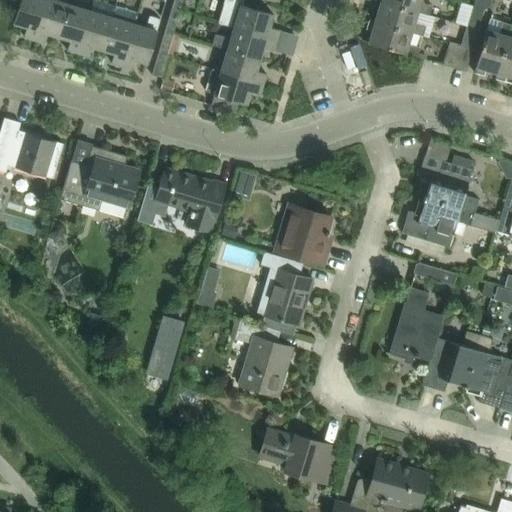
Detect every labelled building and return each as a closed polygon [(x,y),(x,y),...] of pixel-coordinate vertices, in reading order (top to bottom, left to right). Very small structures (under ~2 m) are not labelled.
[(32,39),(44,0),(20,0),(14,23),(26,27),(23,36),(32,39)] [(57,36),(67,3),(56,0),(44,0),(32,39),(43,42),(46,33),(57,36)] [(181,0),(172,0),(171,7),(179,10),(181,0)] [(240,4),(241,0),(224,0),(218,22),(233,26),(276,39),(278,30),(269,27),(273,14),(240,4)] [(413,22),(417,11),(381,0),(373,0),(371,7),(378,9),(375,20),(375,21),(411,31),(410,32),(422,36),(425,26),(413,22)] [(420,1),(420,0),(381,0),(417,11),(428,15),(431,5),(420,1)] [(489,0),(473,0),(472,5),(483,9),(488,5),(489,0)] [(76,52),(89,10),(67,3),(57,36),(70,40),(67,49),(76,52)] [(120,65),(136,11),(114,5),(111,16),(101,49),(114,53),(111,62),(120,65)] [(477,29),(483,9),(472,5),(466,26),(477,29)] [(172,33),(179,10),(171,7),(164,30),(172,33)] [(101,49),(111,16),(89,10),(76,52),(87,55),(90,46),(101,49)] [(146,63),(159,18),(136,11),(120,65),(131,68),(134,59),(146,63)] [(407,43),(410,32),(411,31),(375,21),(375,20),(368,18),(365,28),(371,30),(368,41),(361,39),(361,40),(416,56),(419,46),(407,43)] [(507,36),(511,24),(501,21),(497,33),(486,29),(473,72),(483,75),(485,68),(496,72),(507,36)] [(263,47),(272,50),(276,39),(233,26),(230,37),(215,33),(211,44),(227,48),(259,58),(263,47)] [(472,48),(477,29),(466,26),(460,44),(472,48)] [(446,43),(448,29),(431,27),(429,41),(446,43)] [(166,53),(172,33),(164,30),(157,52),(171,56),(171,55),(166,53)] [(511,37),(507,36),(496,72),(494,78),(504,81),(506,74),(511,76),(511,37)] [(453,67),(460,44),(449,41),(442,64),(453,67)] [(465,71),(472,48),(460,44),(453,67),(465,71)] [(256,71),(259,58),(227,48),(220,71),(262,83),(265,73),(256,71)] [(164,78),(171,56),(157,52),(151,74),(164,78)] [(259,93),(262,83),(220,71),(211,69),(205,90),(213,93),(210,105),(232,111),(235,100),(246,103),(250,90),(259,93)] [(18,129),(20,122),(4,117),(0,128),(0,170),(5,172),(7,164),(52,178),(63,143),(18,129)] [(126,155),(102,148),(91,145),(85,165),(70,160),(59,199),(98,210),(102,199),(128,206),(138,169),(124,165),(126,155)] [(472,169),(439,159),(424,155),(417,177),(430,180),(425,194),(424,194),(423,196),(474,212),(478,199),(464,195),(472,169)] [(211,181),(164,167),(155,198),(167,202),(167,203),(190,210),(186,225),(208,232),(213,217),(215,218),(226,183),(212,179),(211,181)] [(511,183),(509,183),(495,230),(511,235),(511,183)] [(448,247),(456,221),(494,232),(498,219),(474,212),(423,196),(418,213),(408,210),(401,232),(448,247)] [(322,264),(326,251),(328,245),(322,244),(325,234),(327,235),(328,231),(326,230),(330,216),(288,204),(274,249),(322,264)] [(298,324),(312,278),(298,274),(302,262),(263,251),(259,264),(276,269),(263,314),(298,324)] [(455,273),(427,264),(423,276),(452,284),(455,273)] [(421,315),(428,292),(410,286),(390,353),(385,351),(385,352),(411,360),(410,362),(411,363),(414,354),(429,359),(436,337),(441,321),(421,315)] [(162,314),(146,371),(165,376),(182,320),(162,314)] [(277,395),(291,347),(276,342),(279,330),(240,319),(234,338),(251,343),(238,384),(277,395)] [(464,386),(479,334),(465,330),(461,344),(436,337),(429,359),(422,384),(444,391),(447,379),(461,383),(461,385),(464,386)] [(499,407),(511,363),(511,359),(488,352),(492,338),(479,334),(464,386),(480,391),(477,401),(499,407)] [(511,363),(499,407),(511,411),(511,363)] [(335,446),(334,446),(295,434),(294,436),(267,428),(259,455),(286,463),(284,470),(324,482),(335,446)] [(436,476),(399,465),(400,464),(400,463),(400,462),(399,461),(398,460),(397,460),(396,460),(395,460),(394,460),(394,461),(393,462),(393,463),(379,459),(381,450),(380,450),(371,481),(361,478),(360,478),(359,478),(358,478),(357,479),(357,480),(356,481),(349,505),(337,502),(338,495),(337,495),(331,511),(362,511),(368,494),(379,497),(378,499),(384,501),(385,499),(415,508),(413,511),(415,511),(426,474),(436,477),(436,476)] [(511,511),(511,501),(500,498),(495,511),(486,511),(459,504),(456,511),(511,511)]
